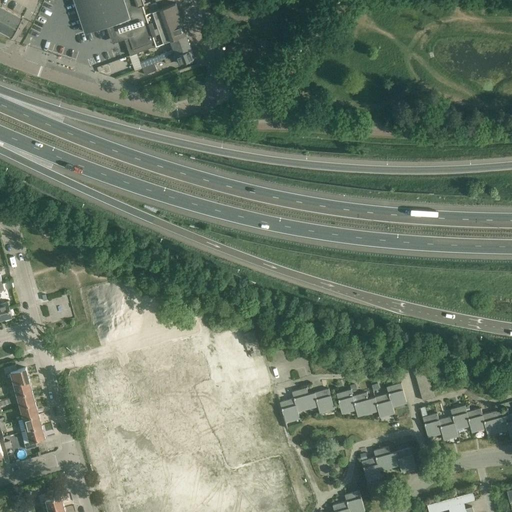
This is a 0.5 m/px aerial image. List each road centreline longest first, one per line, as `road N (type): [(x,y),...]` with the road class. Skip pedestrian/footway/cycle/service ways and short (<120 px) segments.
road 1 (motorway): [(0,145),(136,213),(264,264),(394,304),(511,327)]
road 2 (motorway): [(511,221),(341,210),(245,193),(0,105)]
road 3 (motorway): [(0,133),(144,191),(253,221),(408,244),(511,247)]
road 4 (motorway): [(511,165),(335,169),(242,157),(0,97)]
road 5 (residential): [(229,416),(198,332),(45,371)]
road 6 (unclassified): [(202,105),(163,113),(0,57)]
road 7 (residential): [(511,458),(431,478),(398,511)]
